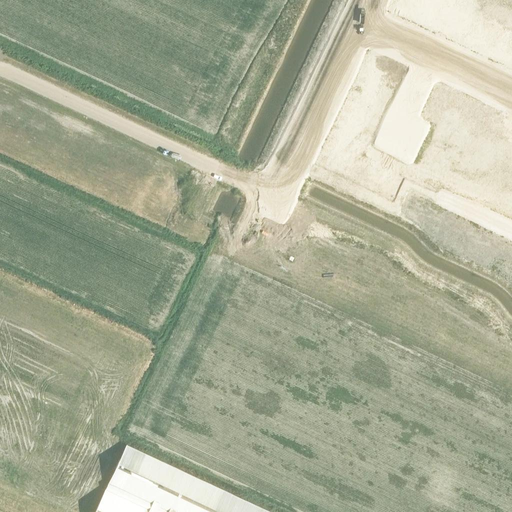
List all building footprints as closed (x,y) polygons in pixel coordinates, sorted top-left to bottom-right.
[(365,56),(364,56),(380,63),(384,54),(369,47),(365,56)] [(364,56),(360,65),(375,72),(380,63),(364,56),(365,56),(364,56)] [(360,65),(356,73),(371,80),(375,72),(360,65)] [(356,73),(352,82),(367,89),(371,80),(356,73)] [(351,85),(347,93),(362,101),(366,92),(351,85)] [(347,93),(343,103),(358,109),(362,101),(347,93)] [(342,102),(339,111),(354,118),(358,109),(343,103),(342,102)] [(339,111),(334,120),(349,127),(354,118),(339,111)] [(271,511),(126,444),(94,511),(271,511)]
